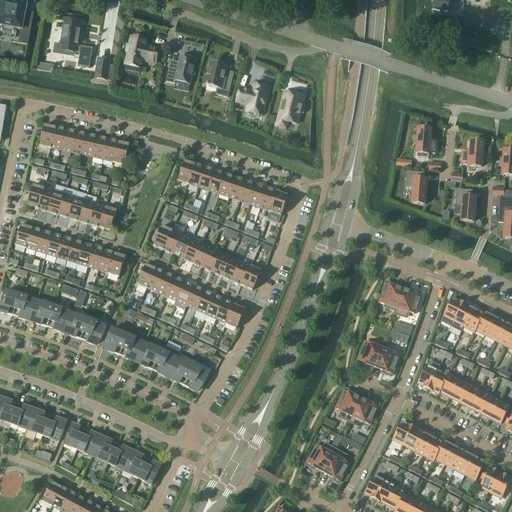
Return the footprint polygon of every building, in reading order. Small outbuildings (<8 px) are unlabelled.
[(0,0),(0,26),(20,30),(21,31),(20,32),(29,34),(33,14),(25,13),(27,4),(27,3),(25,3),(10,0),(0,0)] [(448,13),(448,0),(432,0),(432,2),(431,4),(432,4),(431,11),(448,13)] [(77,49),(80,33),(81,23),(64,20),(60,46),(62,46),(61,51),(74,54),(75,48),(77,49)] [(145,48),(146,41),(131,38),(129,46),(127,45),(126,53),(128,53),(125,64),(126,65),(126,64),(140,67),(140,68),(141,68),(142,62),(155,64),(158,50),(145,48)] [(190,59),(191,58),(184,56),(184,58),(180,57),(178,63),(176,65),(170,64),(166,83),(174,85),(175,82),(189,85),(191,77),(193,77),(194,76),(195,71),(194,69),(193,69),(195,60),(190,59)] [(98,59),(97,60),(94,79),(106,81),(109,61),(98,59)] [(227,99),(233,74),(225,72),(226,67),(210,63),(206,77),(205,76),(203,85),(206,86),(208,87),(217,89),(215,96),(227,99)] [(262,116),(269,89),(253,85),(251,93),(248,92),(248,91),(240,89),(237,103),(248,105),(246,112),(262,116)] [(284,93),(276,127),(285,129),(287,122),(297,125),(300,114),(302,114),(304,107),(302,107),(304,98),(284,93)] [(230,113),(228,122),(234,123),(237,114),(230,113)] [(50,150),(55,128),(44,126),(39,147),(50,150)] [(56,129),(55,128),(50,150),(51,150),(51,149),(61,152),(65,131),(63,131),(63,130),(59,129),(59,130),(56,129)] [(430,139),(431,131),(417,130),(417,138),(415,138),(414,145),(416,145),(415,154),(416,154),(415,159),(428,160),(428,155),(429,155),(429,154),(435,154),(435,155),(436,155),(437,142),(436,142),(432,142),(429,142),(430,139)] [(69,132),(65,131),(61,152),(71,154),(76,134),(74,133),(74,132),(70,131),(69,132)] [(86,136),(84,136),(85,135),(80,134),(80,135),(76,134),(71,154),(82,156),(86,136)] [(90,137),(86,136),(82,156),(92,159),(97,139),(95,138),(95,137),(91,136),(90,137)] [(101,139),(97,139),(92,159),(103,161),(108,141),(105,140),(106,140),(101,139)] [(113,163),(113,164),(118,143),(116,143),(116,142),(112,141),(112,142),(108,141),(103,161),(113,163)] [(118,143),(113,164),(124,167),(129,145),(118,143)] [(484,159),(484,152),(482,152),(483,144),(470,143),(469,151),(470,151),(469,154),(467,154),(463,153),(462,153),(461,165),(462,165),(468,165),(468,167),(481,168),(482,159),(484,159)] [(511,152),(503,152),(503,160),(501,160),(500,167),(502,167),(501,176),(511,177),(511,152)] [(188,186),(195,165),(184,162),(177,182),(188,186)] [(429,163),(428,172),(440,173),(441,164),(429,163)] [(195,166),(195,165),(188,186),(189,186),(189,185),(198,189),(205,169),(201,168),(201,167),(197,165),(197,166),(195,166)] [(198,189),(208,192),(215,172),(211,171),(211,170),(207,169),(207,170),(205,169),(198,189)] [(208,192),(219,196),(225,176),(221,175),(222,174),(217,172),(217,173),(215,172),(208,192)] [(424,206),(426,181),(422,181),(422,174),(407,173),(407,181),(406,188),(413,189),(411,204),(424,206)] [(219,196),(229,199),(236,179),(232,178),(232,177),(228,176),(227,177),(225,176),(219,196)] [(236,179),(229,199),(239,202),(246,183),(242,181),(238,179),(238,180),(236,179)] [(246,183),(239,202),(249,206),(256,186),(252,185),(252,184),(248,183),(246,183)] [(37,210),(44,189),(33,186),(26,206),(37,210)] [(249,206),(260,209),(266,190),(262,188),(263,188),(258,186),(258,187),(256,186),(249,206)] [(38,210),(41,211),(46,213),(46,212),(48,213),(54,193),(44,190),(44,189),(37,210),(38,210)] [(269,213),(270,213),(277,193),(276,192),(276,193),(273,192),(273,191),(269,190),(268,190),(266,190),(260,209),(269,213)] [(474,223),(476,199),(471,199),(472,192),(457,191),(455,215),(461,215),(460,222),(474,223)] [(48,213),(52,214),(52,215),(56,216),(56,215),(58,216),(64,196),(54,193),(48,213)] [(277,193),(270,213),(281,217),(287,196),(277,193)] [(58,216),(62,217),(62,218),(66,219),(66,218),(68,219),(74,199),(64,196),(58,216)] [(77,221),(79,222),(85,202),(74,199),(68,219),(72,220),(72,221),(76,222),(77,221)] [(79,222),(83,223),(83,224),(87,225),(89,225),(95,205),(85,202),(79,222)] [(105,208),(95,205),(89,225),(93,226),(93,227),(97,229),(97,228),(99,228),(105,208)] [(105,208),(99,228),(99,229),(110,232),(116,211),(105,208)] [(511,240),(511,215),(511,216),(511,211),(511,209),(499,208),(498,217),(498,223),(504,224),(503,239),(511,240)] [(25,250),(32,229),(21,226),(15,246),(25,250)] [(163,251),(172,232),(162,227),(153,247),(163,251)] [(26,249),(36,252),(42,233),(40,232),(40,231),(36,230),(36,231),(32,230),(32,229),(25,250),(26,250),(26,249)] [(172,232),(173,232),(172,232),(163,251),(165,252),(169,254),(173,255),(182,236),(172,232)] [(42,233),(36,252),(46,256),(52,236),(50,235),(50,234),(46,233),(46,234),(42,233)] [(57,259),(63,239),(61,238),(61,237),(56,236),(56,237),(52,236),(46,256),(57,259)] [(179,258),(183,260),(191,241),(182,236),(173,255),(175,256),(175,257),(179,259),(179,258)] [(273,246),(275,241),(267,238),(265,242),(273,246)] [(57,259),(67,262),(73,242),(71,241),(67,239),(67,240),(63,239),(57,259)] [(189,263),(193,264),(201,245),(191,241),(183,260),(185,261),(184,261),(189,263)] [(73,242),(67,262),(77,265),(83,245),(81,245),(81,244),(77,242),(77,243),(73,242)] [(77,265),(87,268),(94,248),(92,248),(92,247),(87,246),(83,245),(77,265)] [(193,264),(195,265),(194,266),(198,268),(199,267),(202,269),(211,250),(201,245),(193,264)] [(270,253),(272,249),(264,245),(262,250),(270,253)] [(94,248),(87,268),(98,271),(104,252),(102,251),(102,250),(98,249),(98,250),(94,248)] [(221,254),(211,250),(202,269),(204,270),(208,272),(209,271),(212,273),(221,254)] [(108,275),(114,255),(112,254),(112,253),(108,252),(108,253),(104,252),(98,271),(107,274),(107,275),(108,275)] [(114,254),(114,255),(108,275),(119,278),(125,258),(114,254)] [(218,276),(222,278),(231,259),(221,254),(212,273),(214,274),(214,275),(218,277),(218,276)] [(222,278),(224,279),(228,281),(228,280),(232,282),(241,263),(231,259),(222,278)] [(238,285),(241,286),(241,287),(242,287),(251,267),(250,267),(241,263),(232,282),(234,283),(234,284),(238,286),(238,285)] [(156,270),(145,265),(137,285),(148,290),(156,270)] [(251,267),(242,287),(252,292),(261,272),(251,267)] [(26,279),(28,273),(16,270),(14,276),(26,279)] [(157,271),(156,270),(148,290),(157,294),(165,275),(162,273),(162,272),(158,271),(157,271)] [(165,275),(157,294),(167,298),(175,279),(171,278),(172,277),(168,275),(167,276),(165,275)] [(177,303),(185,284),(181,282),(182,281),(177,280),(175,279),(167,298),(177,303)] [(395,315),(403,290),(392,287),(393,285),(385,283),(379,304),(385,306),(384,308),(395,311),(394,315),(395,315)] [(186,307),(195,288),(191,287),(191,286),(187,284),(187,285),(185,284),(177,303),(186,307)] [(196,312),(204,293),(201,291),(201,290),(197,288),(197,289),(195,288),(186,307),(196,312)] [(403,290),(395,315),(406,319),(408,313),(414,315),(421,294),(413,292),(413,294),(403,290)] [(13,317),(19,296),(4,292),(0,305),(3,306),(1,313),(13,317)] [(204,293),(196,312),(206,316),(214,297),(211,295),(207,293),(207,294),(204,293)] [(32,316),(36,302),(19,296),(13,317),(27,322),(29,315),(32,316)] [(214,297),(206,316),(215,320),(224,301),(221,300),(221,299),(217,297),(216,298),(214,297)] [(463,305),(452,299),(441,321),(451,327),(463,305)] [(134,309),(136,305),(129,301),(127,306),(134,309)] [(234,306),(230,304),(231,304),(227,302),(226,303),(224,301),(215,320),(225,325),(234,306)] [(47,328),(54,308),(36,302),(32,316),(38,317),(35,324),(47,328)] [(225,325),(236,330),(245,310),(234,305),(234,306),(225,325)] [(463,305),(451,327),(461,332),(464,328),(473,310),(463,305)] [(149,315),(150,311),(142,307),(140,312),(149,315)] [(66,328),(71,314),(54,308),(47,328),(61,333),(64,327),(66,328)] [(127,309),(124,314),(134,318),(136,313),(127,309)] [(475,331),(483,315),(473,310),(464,328),(474,333),(475,331)] [(485,336),(494,319),(484,313),(483,315),(475,331),(485,336)] [(81,341),(88,321),(71,314),(66,328),(72,330),(69,336),(81,341)] [(151,327),(154,321),(148,319),(146,324),(151,327)] [(496,342),(504,324),(494,319),(485,336),(496,342)] [(100,341),(106,328),(88,321),(81,341),(95,347),(98,340),(100,341)] [(506,347),(511,334),(511,327),(504,324),(496,342),(506,347)] [(119,357),(128,337),(110,330),(105,343),(111,345),(108,352),(119,357)] [(139,357),(144,344),(128,337),(119,357),(133,363),(136,356),(139,357)] [(374,368),(383,348),(372,343),(371,345),(365,343),(356,363),(364,366),(364,364),(374,368)] [(152,371),(161,352),(144,344),(139,357),(144,360),(141,366),(152,371)] [(227,353),(229,349),(221,345),(219,349),(227,353)] [(206,346),(203,351),(214,357),(217,351),(206,346)] [(171,373),(178,360),(180,355),(164,347),(161,352),(152,371),(166,378),(169,371),(171,373)] [(383,348),(374,368),(384,372),(384,374),(391,377),(399,357),(393,354),(394,352),(383,348)] [(184,387),(194,368),(178,360),(171,373),(177,375),(173,382),(184,387)] [(428,390),(437,372),(427,367),(417,384),(428,390)] [(194,368),(184,387),(195,393),(199,387),(201,388),(208,376),(194,368)] [(438,395),(448,375),(447,377),(437,372),(428,390),(438,395)] [(450,399),(459,381),(448,375),(438,395),(440,393),(450,399)] [(460,404),(469,386),(459,381),(450,399),(460,404)] [(470,409),(479,391),(469,386),(460,404),(470,409)] [(350,423),(361,400),(351,395),(352,393),(345,390),(335,410),(341,413),(339,418),(350,423)] [(480,414),(489,397),(479,391),(470,409),(480,414)] [(490,420),(500,402),(489,397),(480,414),(490,420)] [(224,402),(219,399),(215,404),(221,407),(224,402)] [(361,400),(350,423),(361,428),(363,423),(369,426),(378,406),(371,403),(370,404),(361,400)] [(0,421),(10,425),(17,405),(6,401),(4,408),(0,406),(0,421)] [(500,425),(510,407),(500,402),(490,420),(500,425)] [(26,431),(31,418),(29,417),(31,410),(17,405),(10,425),(26,431)] [(42,437),(50,417),(39,413),(37,420),(31,418),(26,431),(42,437)] [(50,417),(42,437),(58,443),(64,430),(61,429),(64,422),(50,417)] [(403,446),(412,429),(402,423),(392,441),(403,446)] [(76,451),(85,431),(74,427),(71,433),(68,432),(63,445),(76,451)] [(322,427),(319,433),(324,436),(327,430),(322,427)] [(413,452),(422,434),(412,429),(403,446),(413,452)] [(92,457),(98,445),(95,444),(98,437),(85,431),(76,451),(92,457)] [(423,457),(432,439),(422,434),(413,452),(423,457)] [(359,437),(357,443),(362,446),(365,440),(359,437)] [(435,460),(442,444),(432,439),(423,457),(434,462),(435,460)] [(108,464),(117,445),(106,440),(103,447),(98,445),(92,457),(108,464)] [(445,465),(454,447),(443,442),(442,444),(435,460),(445,465)] [(123,472),(129,459),(127,458),(130,452),(117,445),(108,464),(123,472)] [(323,473),(335,451),(325,445),(322,450),(316,446),(305,466),(312,470),(313,468),(323,473)] [(455,471),(464,453),(454,447),(445,465),(455,471)] [(335,451),(323,473),(332,478),(331,480),(338,484),(349,465),(343,462),(346,457),(335,451)] [(465,476),(474,458),(464,453),(455,471),(465,476)] [(138,479),(148,460),(137,455),(134,462),(129,459),(123,472),(138,479)] [(475,481),(485,464),(474,458),(465,476),(475,481)] [(148,460),(138,479),(151,486),(157,474),(155,472),(158,466),(148,460)] [(70,467),(70,466),(63,463),(60,468),(67,472),(70,467)] [(67,472),(76,477),(79,472),(70,467),(67,472)] [(490,494),(500,475),(490,469),(487,474),(485,472),(481,479),(484,480),(480,488),(490,494)] [(500,475),(490,494),(501,499),(505,492),(507,493),(511,486),(508,485),(511,480),(500,475)] [(375,500),(384,482),(374,477),(364,494),(375,500)] [(92,478),(90,483),(97,487),(100,482),(92,478)] [(385,505),(394,488),(384,482),(375,500),(385,505)] [(52,508),(62,489),(52,483),(42,502),(52,508)] [(395,510),(404,495),(405,493),(394,488),(385,505),(395,510)] [(62,489),(52,508),(60,511),(70,494),(66,492),(67,491),(63,489),(62,489)] [(114,497),(122,502),(125,496),(117,491),(114,497)] [(70,494),(60,511),(71,511),(79,498),(75,496),(75,495),(71,493),(71,494),(70,494)] [(407,511),(414,501),(404,495),(395,510),(394,511),(407,511)] [(136,502),(129,498),(125,496),(122,502),(133,507),(136,502)] [(81,511),(87,503),(83,501),(84,500),(80,498),(79,499),(79,498),(71,511),(81,511)] [(420,511),(424,506),(414,501),(407,511),(420,511)] [(92,511),(95,507),(92,505),(88,502),(88,503),(87,503),(81,511),(92,511)]
